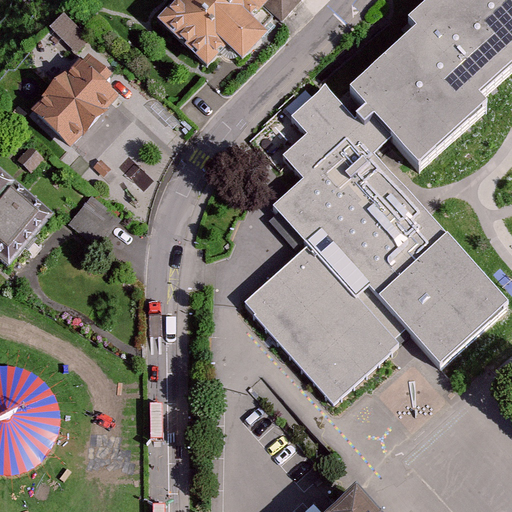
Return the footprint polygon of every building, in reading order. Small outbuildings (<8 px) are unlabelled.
[(177,0),(156,22),(202,67),(224,46),(241,63),(269,36),(256,23),(267,13),(272,18),(289,0),(177,0)] [(349,96),(419,173),(489,111),(480,101),(511,72),(511,0),(438,0),(410,25),(418,35),(349,96)] [(32,115),(67,149),(118,97),(104,84),(110,77),(88,56),(32,115)] [(445,379),(511,318),(511,305),(452,239),(440,249),(366,167),(391,144),(376,127),(365,136),(327,93),(291,125),(310,146),(290,164),(312,189),(275,222),(308,258),(250,311),(340,411),(407,350),(400,342),(406,336),(445,379)] [(511,188),(511,134),(448,193),(474,222),(511,188)] [(20,165),(32,176),(46,163),(34,151),(20,165)] [(47,221),(14,190),(0,205),(0,261),(5,267),(47,221)] [(92,196),(68,227),(95,249),(120,218),(92,196)] [(375,511),(362,497),(345,511),(375,511)]
